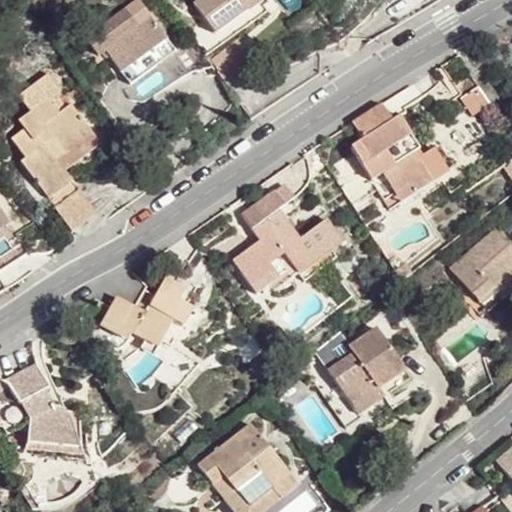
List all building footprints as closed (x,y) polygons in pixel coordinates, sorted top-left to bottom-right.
[(240,0),(223,10),(243,41),(267,26),(291,10),(283,0),(240,0)] [(168,4),(114,40),(126,59),(134,54),(158,88),(171,80),(184,71),(175,56),(195,43),(168,4)] [(208,60),(224,82),(256,59),(239,36),(208,60)] [(205,57),(195,43),(175,56),(184,71),(205,57)] [(45,160),(94,231),(107,222),(120,212),(89,169),(70,143),(79,137),(90,154),(119,135),(98,105),(85,113),(76,99),(88,91),(76,74),(45,95),(56,110),(43,119),(50,128),(37,137),(50,156),(45,160)] [(98,105),(88,91),(76,99),(85,113),(98,105)] [(465,121),(481,109),(470,92),(454,104),(465,121)] [(413,117),(408,109),(377,129),(388,145),(377,152),(397,185),(406,178),(419,198),(431,189),(439,197),(458,185),(444,162),(438,165),(435,161),(441,157),(446,154),(425,121),(418,125),(413,117)] [(127,144),(119,135),(90,154),(79,137),(70,143),(89,169),(127,144)] [(414,213),(439,197),(431,189),(419,198),(406,178),(397,185),(414,213)] [(0,240),(0,241),(32,221),(13,188),(0,195),(0,240)] [(322,279),(366,249),(350,226),(324,243),(304,213),(318,205),(307,190),(286,204),(265,218),(282,244),(255,262),(273,288),(297,272),(293,267),(308,257),(322,279)] [(511,239),(469,273),(496,306),(511,294),(511,239)] [(0,279),(0,303),(26,287),(21,278),(16,270),(0,279)] [(304,281),(297,272),(273,288),(279,298),(304,281)] [(132,309),(113,298),(97,324),(124,341),(129,333),(154,349),(170,324),(179,329),(191,312),(176,302),(183,291),(165,280),(154,298),(148,294),(143,291),(132,309)] [(511,312),(511,294),(496,306),(504,318),(511,312)] [(389,332),(361,352),(365,358),(339,375),(368,419),(381,410),(394,401),(389,391),(417,373),(389,332)] [(68,385),(56,363),(41,371),(25,379),(37,402),(40,402),(43,409),(46,417),(46,425),(45,432),(44,438),(100,446),(98,411),(73,404),(65,388),(68,385)] [(417,373),(389,391),(394,401),(422,383),(417,373)] [(295,498),(315,482),(269,423),(216,463),(230,482),(240,473),(265,507),(277,498),(288,489),(295,498)] [(104,458),(100,446),(44,438),(39,448),(104,458)] [(15,511),(7,496),(0,500),(0,511),(15,511)] [(503,511),(496,501),(481,511),(503,511)]
